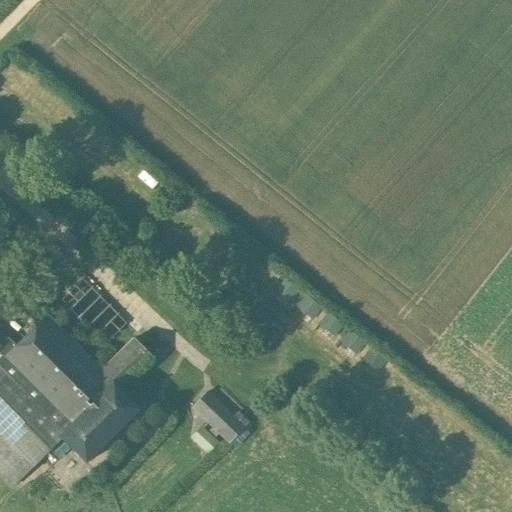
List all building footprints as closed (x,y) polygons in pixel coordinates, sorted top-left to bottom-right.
[(284,275),(276,287),(289,297),(298,286),(284,275)] [(127,324),(85,281),(83,279),(62,300),(105,344),(127,324)] [(302,293),(297,309),(317,316),(323,300),(302,293)] [(323,311),(319,325),(339,332),(344,317),(323,311)] [(0,319),(0,477),(11,489),(61,441),(84,465),(143,407),(127,387),(156,360),(136,337),(103,368),(47,314),(13,341),(10,338),(14,333),(0,319)] [(342,339),(358,351),(367,340),(351,328),(342,339)] [(379,366),(385,353),(370,346),(364,360),(379,366)] [(208,391),(193,407),(230,442),(246,426),(208,391)] [(210,453),(221,440),(203,425),(192,438),(210,453)]
